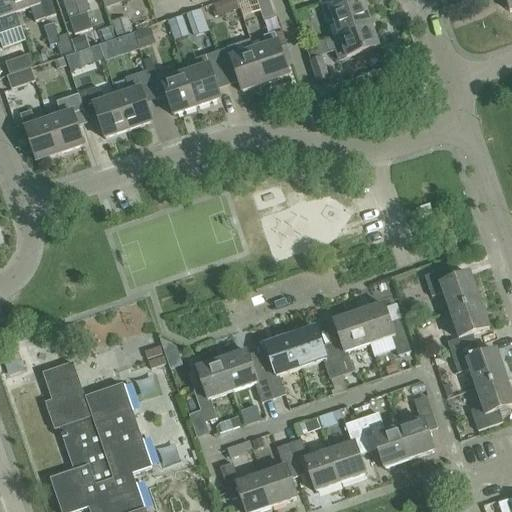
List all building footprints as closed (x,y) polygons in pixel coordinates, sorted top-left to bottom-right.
[(16,15),(10,0),(0,0),(0,35),(20,29),(16,15)] [(10,0),(16,15),(30,10),(35,23),(55,17),(49,0),(10,0)] [(69,20),(75,36),(93,30),(87,14),(89,13),(84,0),(61,0),(68,21),(69,20)] [(100,0),(104,10),(132,0),(100,0)] [(256,0),(264,21),(275,18),(269,0),(256,0)] [(338,37),(371,26),(363,2),(348,8),(345,0),(336,0),(319,6),(326,26),(334,24),(338,37)] [(132,32),(127,17),(112,22),(117,37),(132,32)] [(184,30),(179,18),(168,22),(172,34),(184,30)] [(371,26),(338,37),(343,50),(336,53),(339,62),(379,49),(371,26)] [(253,51),(265,86),(289,77),(274,34),(263,38),(266,47),(253,51)] [(60,41),(66,57),(75,54),(70,38),(60,41)] [(265,86),(253,51),(240,56),(237,47),(216,54),(224,78),(235,74),(242,93),(265,86)] [(70,72),(81,68),(76,54),(75,54),(66,57),(65,58),(70,72)] [(224,78),(216,54),(195,61),(198,70),(185,75),(196,109),(220,101),(214,81),(224,78)] [(10,76),(31,69),(32,69),(33,68),(29,57),(6,65),(10,76)] [(310,62),(318,85),(329,81),(322,59),(310,62)] [(146,73),(147,77),(155,75),(150,60),(142,62),(146,73)] [(7,77),(12,91),(36,83),(31,69),(7,77)] [(173,79),(170,69),(158,73),(158,74),(155,75),(147,77),(155,101),(166,97),(173,117),(196,109),(185,75),(173,79)] [(116,98),(128,132),(152,124),(145,104),(155,101),(147,77),(146,73),(124,80),(129,94),(116,98)] [(128,132),(116,98),(103,103),(98,89),(77,96),(85,119),(96,116),(105,140),(128,132)] [(49,121),(60,155),(83,147),(77,127),(87,124),(85,119),(77,96),(56,103),(61,117),(49,121)] [(60,155),(49,121),(35,126),(31,112),(20,116),(36,163),(60,155)] [(430,206),(416,210),(420,220),(433,215),(430,206)] [(450,313),(480,302),(470,275),(453,281),(449,269),(425,277),(432,298),(444,294),(450,313)] [(452,355),(475,347),(472,336),(489,329),(480,302),(450,313),(457,331),(445,335),(452,355)] [(359,314),(370,346),(393,338),(399,357),(411,353),(400,321),(390,325),(383,306),(359,314)] [(332,345),(342,377),(354,372),(348,353),(370,346),(359,314),(333,323),(340,342),(332,345)] [(333,396),(346,392),(341,377),(342,377),(332,345),(322,349),(315,329),(290,338),(301,369),(324,361),(331,381),(335,392),(331,393),(333,396)] [(271,366),(263,369),(274,400),(286,396),(279,377),(301,369),(290,338),(265,347),(271,366)] [(479,358),(475,347),(452,355),(458,374),(470,370),(477,389),(506,379),(497,352),(479,358)] [(148,361),(162,356),(161,354),(159,348),(145,353),(148,361)] [(274,400),(263,369),(254,372),(247,353),(222,361),(233,393),(255,386),(261,405),(274,400)] [(164,364),(162,359),(149,363),(151,371),(165,366),(164,364)] [(233,393),(222,361),(196,370),(203,390),(194,393),(205,424),(217,420),(211,401),(233,393)] [(124,386),(86,399),(74,364),(43,374),(53,402),(46,404),(55,431),(60,429),(75,472),(50,480),(61,511),(82,511),(90,509),(91,511),(146,511),(145,511),(144,511),(132,476),(152,469),(124,386)] [(511,396),(506,379),(477,389),(483,408),(472,412),(479,432),(502,424),(498,412),(511,407),(511,396)] [(398,428),(410,461),(435,452),(428,432),(437,429),(426,398),(413,402),(420,421),(398,428)] [(358,422),(369,453),(378,450),(385,470),(410,461),(398,428),(385,433),(379,414),(358,422)] [(369,453),(358,422),(345,426),(352,444),(329,452),(341,485),(366,476),(359,456),(369,453)] [(341,485),(329,452),(307,460),(301,441),(289,445),(300,477),(309,474),(316,493),(341,485)] [(250,443),(227,451),(231,460),(247,455),(246,452),(252,450),(250,443)] [(261,476),(273,508),(298,500),(291,480),(300,477),(289,445),(277,450),(284,468),(261,476)] [(191,450),(177,455),(182,471),(197,466),(191,450)] [(262,511),(273,508),(261,476),(239,483),(233,465),(221,469),(232,501),(241,497),(245,511),(262,511)] [(511,511),(511,500),(503,504),(506,511),(511,511)]
